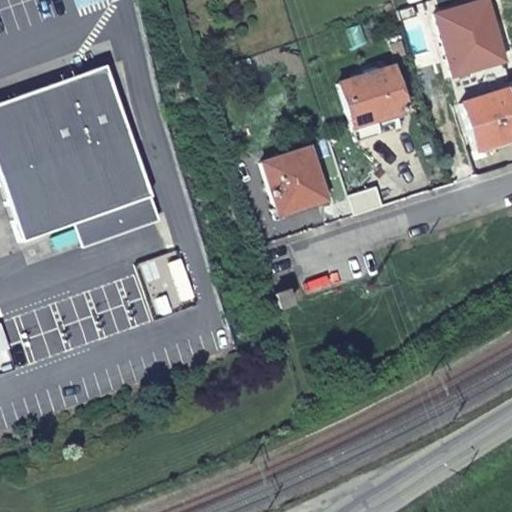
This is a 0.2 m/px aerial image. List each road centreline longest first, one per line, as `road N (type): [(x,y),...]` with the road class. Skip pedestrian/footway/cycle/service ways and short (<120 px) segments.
road 1 (residential): [(511,187),(304,255)]
road 2 (secondary): [(354,511),(511,412)]
